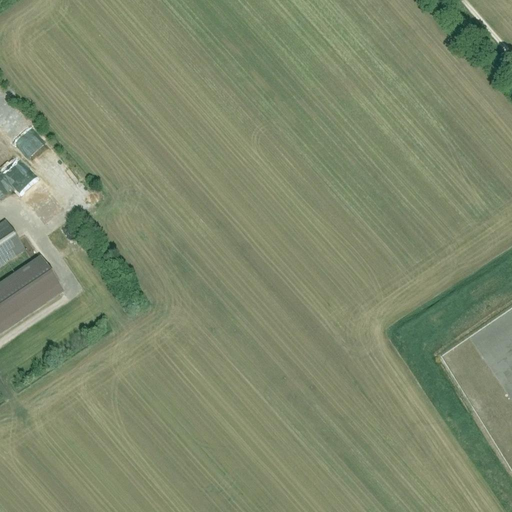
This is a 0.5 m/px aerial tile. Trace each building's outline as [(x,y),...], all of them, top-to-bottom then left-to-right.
[(59,157),(41,174),(47,179),(64,162),(59,157)] [(49,176),(77,214),(94,202),(66,164),(49,176)] [(0,202),(14,190),(0,173),(0,202)] [(43,188),(26,199),(39,220),(52,211),(49,206),(53,204),(43,188)] [(10,222),(0,228),(0,269),(29,252),(10,222)]
